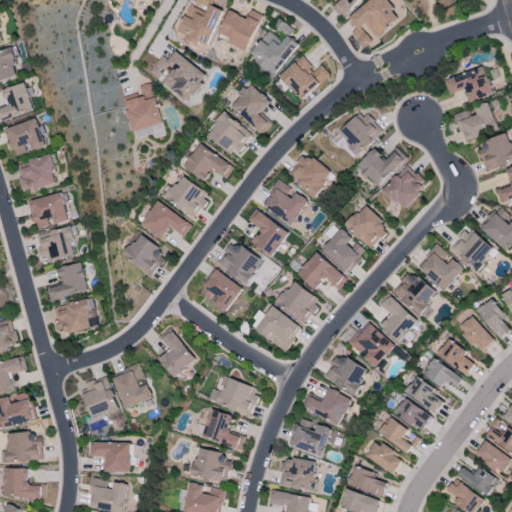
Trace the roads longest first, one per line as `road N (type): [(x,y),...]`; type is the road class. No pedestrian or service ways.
road 1 (residential): [(420,123),(462,188),(297,384),(247,511)]
road 2 (residential): [(381,71),(313,123),(263,176),(135,342),(54,369)]
road 3 (residential): [(70,511),(73,444),(0,194)]
road 4 (residential): [(413,511),(511,371)]
road 5 (residential): [(172,294),(297,384)]
road 6 (residential): [(511,22),(381,71)]
road 7 (residential): [(280,0),(327,30),(361,88)]
